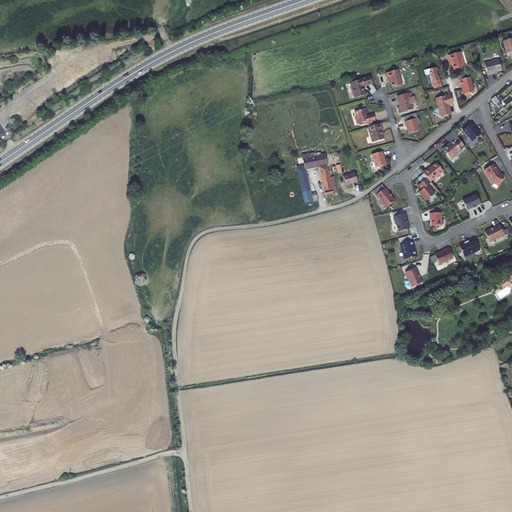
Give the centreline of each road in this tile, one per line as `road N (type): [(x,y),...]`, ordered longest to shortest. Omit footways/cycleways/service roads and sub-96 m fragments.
road 1 (track): [(184,452),(174,328),(194,240),(363,194)]
road 2 (secondary): [(0,162),(169,52),(305,0)]
road 3 (track): [(0,497),(184,452)]
road 4 (residential): [(511,202),(434,239),(422,230),(405,180)]
